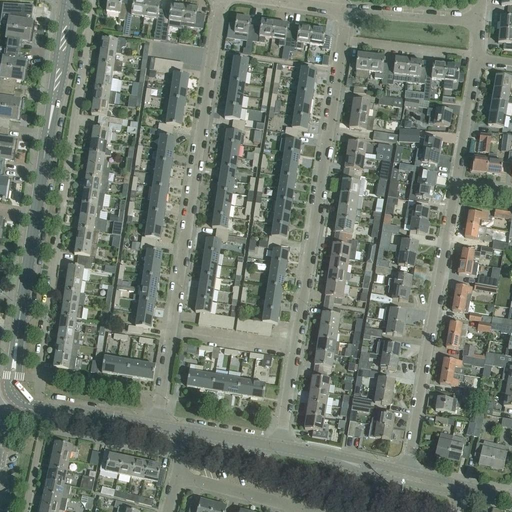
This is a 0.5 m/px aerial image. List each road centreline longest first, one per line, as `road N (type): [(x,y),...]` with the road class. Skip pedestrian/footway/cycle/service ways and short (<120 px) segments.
road 1 (residential): [(155,426),(221,0)]
road 2 (residential): [(278,447),(342,40)]
road 3 (residential): [(406,472),(453,188)]
road 4 (residential): [(56,228),(93,0)]
road 5 (residential): [(39,406),(37,360),(56,228)]
road 6 (tertiary): [(47,134),(75,0)]
road 7 (residential): [(476,56),(342,40)]
road 8 (tertiary): [(63,0),(47,134)]
road 9 (residential): [(479,20),(345,10)]
road 10 (residential): [(453,188),(476,60)]
road 11 (residential): [(301,511),(176,476)]
road 12 (tertiary): [(14,395),(25,271)]
